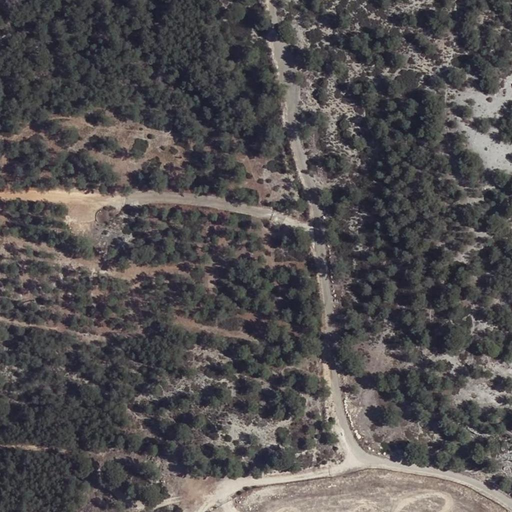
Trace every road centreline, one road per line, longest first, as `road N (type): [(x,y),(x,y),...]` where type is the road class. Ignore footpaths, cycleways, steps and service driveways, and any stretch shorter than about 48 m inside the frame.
road 1 (track): [(315,226),(188,199),(0,198)]
road 2 (track): [(227,486),(135,505),(118,499),(80,458),(0,449)]
road 3 (track): [(364,453),(315,476),(227,486),(204,511)]
